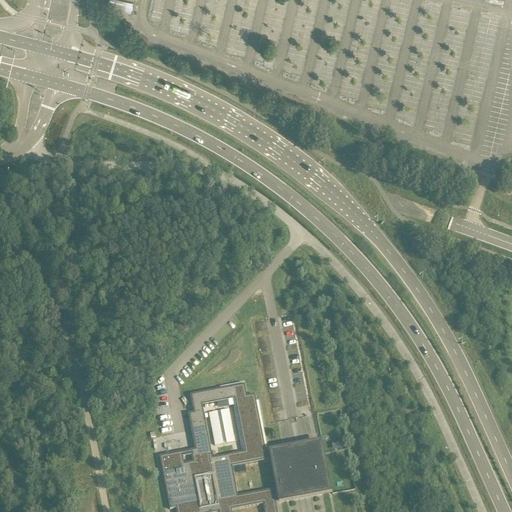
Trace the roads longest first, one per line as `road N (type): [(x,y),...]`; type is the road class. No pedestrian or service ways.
road 1 (primary): [(54,84),(190,133),(321,223),(423,348),(503,511)]
road 2 (primary): [(511,475),(419,292),(343,202),(209,109),(63,54)]
road 3 (unclassified): [(480,511),(390,333),(271,207),(215,174),(76,166),(22,144)]
road 4 (unclassified): [(105,511),(65,336),(0,211)]
road 5 (track): [(364,511),(317,262),(294,242)]
